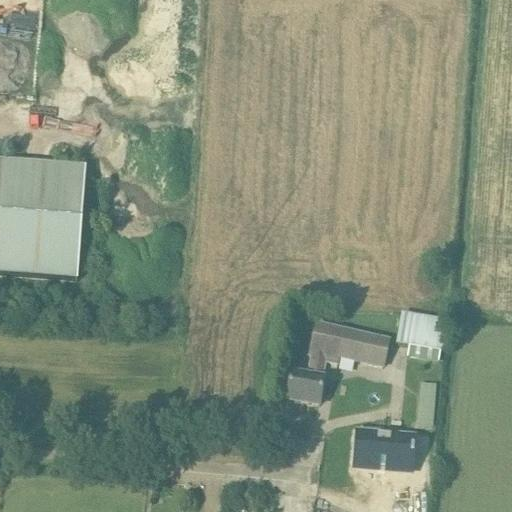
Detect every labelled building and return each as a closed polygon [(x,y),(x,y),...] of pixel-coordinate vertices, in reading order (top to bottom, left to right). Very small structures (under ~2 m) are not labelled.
[(0,277),(77,283),(85,171),(0,164),(0,277)] [(417,319),(400,317),(395,346),(408,348),(406,359),(438,365),(440,354),(441,354),(444,339),(445,324),(417,319)] [(337,360),(343,332),(317,327),(311,354),(308,378),(291,375),(286,403),(319,408),(324,381),(323,380),(325,365),(337,367),(338,360),(337,360)] [(338,360),(383,370),(389,342),(343,332),(337,360),(338,360)] [(436,386),(420,385),(416,429),(432,430),(436,386)] [(354,452),(353,469),(412,474),(414,439),(383,437),(384,418),(358,416),(357,434),(362,435),(361,452),(354,452)]
